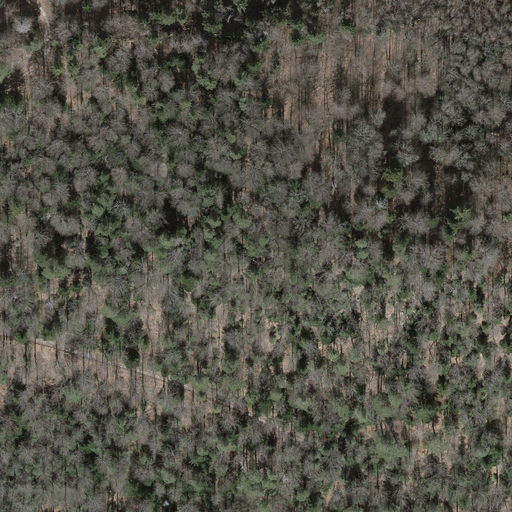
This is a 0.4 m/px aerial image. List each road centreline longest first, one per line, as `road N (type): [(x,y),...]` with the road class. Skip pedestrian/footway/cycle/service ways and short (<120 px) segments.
road 1 (track): [(0,328),(217,397),(357,469),(499,511)]
road 2 (track): [(34,0),(47,9),(51,51),(35,74),(0,80)]
